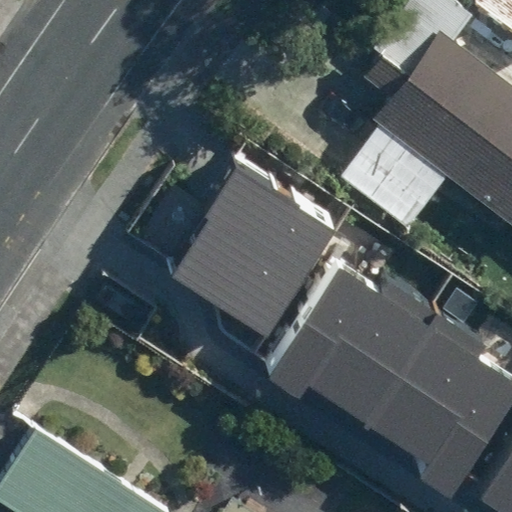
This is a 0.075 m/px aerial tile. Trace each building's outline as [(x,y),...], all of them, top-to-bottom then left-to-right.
[(443,168),(511,220),(511,80),(450,34),(470,7),(459,0),(401,0),(370,42),(376,47),(359,69),(385,89),(369,110),(376,115),(336,169),(403,220),(443,168)] [(511,0),(474,0),(511,28),(511,0)] [(243,324),(214,366),(297,424),(322,389),(484,501),(511,461),(511,358),(495,347),(500,339),(371,250),(355,274),(315,246),(254,332),(243,324)] [(143,322),(194,356),(238,290),(187,256),(143,322)] [(32,418),(0,467),(0,493),(29,511),(162,511),(168,505),(32,418)] [(270,511),(231,486),(214,511),(270,511)]
